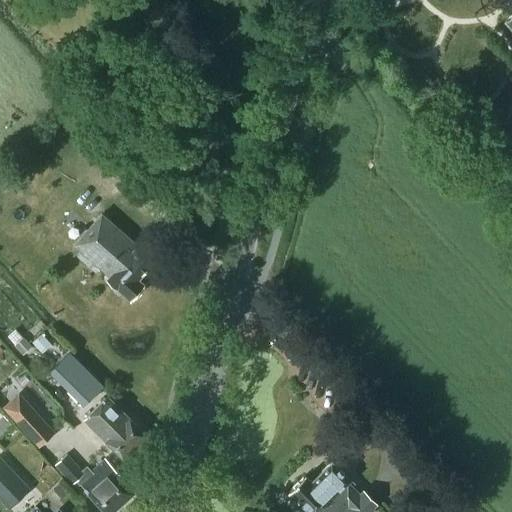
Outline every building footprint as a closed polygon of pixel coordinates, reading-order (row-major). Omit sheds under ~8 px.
[(104,214),(75,244),(111,277),(108,280),(130,300),(143,286),(136,279),(153,260),(137,245),(137,246),(104,214)] [(32,346),(17,328),(8,336),(23,354),(32,346)] [(43,334),(33,342),(42,353),(52,345),(43,334)] [(83,421),(122,459),(143,437),(105,399),(83,421)] [(54,433),(27,403),(11,417),(38,447),(54,433)] [(0,436),(12,423),(0,411),(0,436)] [(119,476),(104,460),(90,473),(85,468),(81,472),(65,455),(54,465),(72,485),(76,482),(103,511),(114,511),(131,496),(116,479),(119,476)] [(22,481),(0,458),(0,457),(0,492),(5,497),(22,481)] [(371,511),(376,507),(364,493),(361,496),(349,483),(350,481),(333,463),(312,484),(306,478),(290,494),(306,511),(371,511)] [(72,488),(64,480),(55,489),(62,497),(72,488)]
